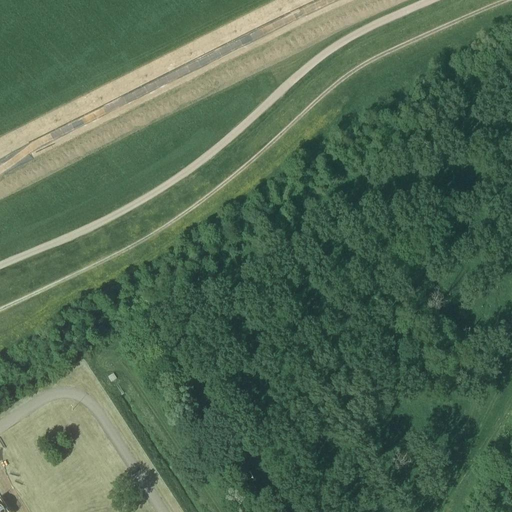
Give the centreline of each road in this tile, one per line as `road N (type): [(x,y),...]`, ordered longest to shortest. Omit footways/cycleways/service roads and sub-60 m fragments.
road 1 (track): [(0,311),(153,236),(366,59),(505,0)]
road 2 (track): [(0,265),(145,200),(358,31),(432,0)]
